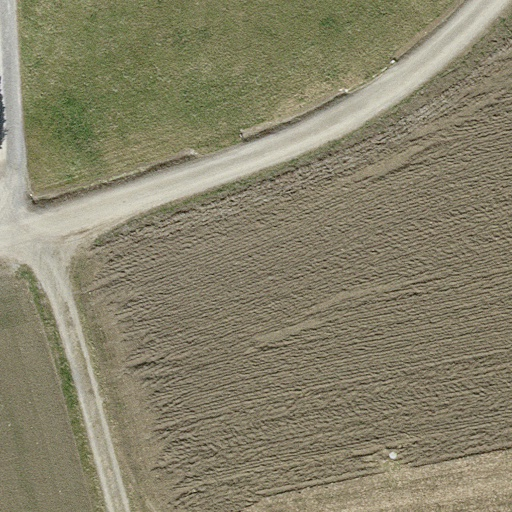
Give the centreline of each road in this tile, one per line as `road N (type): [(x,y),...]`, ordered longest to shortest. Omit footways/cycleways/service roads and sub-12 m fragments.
road 1 (track): [(0,242),(337,135),(500,0)]
road 2 (track): [(45,228),(121,511)]
road 3 (track): [(2,0),(17,237)]
